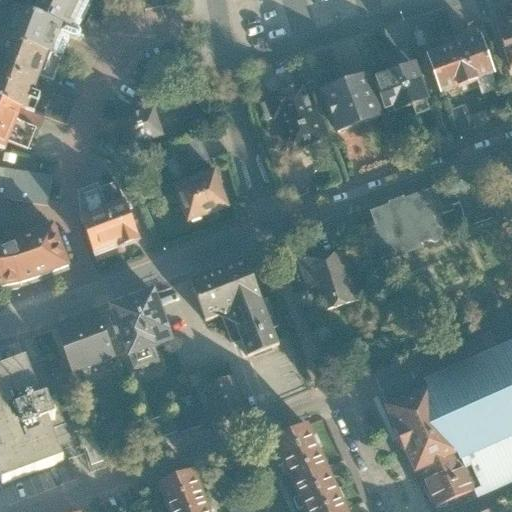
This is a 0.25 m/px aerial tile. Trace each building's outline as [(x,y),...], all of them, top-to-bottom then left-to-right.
[(88,0),(30,0),(24,11),(64,25),(75,30),(88,0)] [(190,0),(145,0),(147,9),(190,1),(190,0)] [(14,7),(4,37),(48,53),(52,55),(64,25),(24,11),(14,7)] [(511,18),(497,24),(511,65),(511,18)] [(4,37),(0,46),(0,101),(21,110),(27,112),(48,53),(4,37)] [(478,37),(423,57),(436,97),(492,76),(478,37)] [(276,119),(287,150),(325,138),(306,81),(337,71),(329,47),(290,60),(299,86),(262,97),(271,121),(276,119)] [(413,65),(367,80),(378,111),(388,108),(390,115),(425,102),(413,65)] [(361,76),(317,91),(333,134),(377,118),(361,76)] [(67,126),(76,102),(53,94),(45,117),(67,126)] [(0,101),(0,149),(6,151),(21,110),(0,101)] [(152,110),(118,120),(126,148),(161,137),(152,110)] [(212,163),(203,139),(180,148),(189,172),(212,163)] [(0,201),(11,204),(47,206),(52,180),(0,168),(0,201)] [(231,211),(216,171),(175,186),(189,226),(231,211)] [(100,192),(99,190),(82,196),(83,218),(99,265),(141,250),(119,186),(100,192)] [(373,227),(366,230),(377,257),(415,242),(411,231),(433,222),(429,212),(437,209),(429,190),(368,215),(373,227)] [(483,194),(456,202),(465,228),(491,220),(483,194)] [(6,241),(11,204),(0,201),(0,290),(19,290),(70,271),(55,227),(6,241)] [(300,262),(298,262),(307,290),(310,289),(317,286),(325,311),(353,302),(351,294),(359,291),(344,247),(300,262)] [(191,282),(208,323),(221,318),(232,347),(242,343),(250,362),(282,350),(247,260),(191,282)] [(110,309),(135,374),(162,363),(159,352),(176,346),(159,299),(156,292),(110,309)] [(55,330),(74,377),(113,364),(95,316),(55,330)] [(379,396),(382,403),(482,359),(471,334),(400,364),(408,383),(379,396)] [(389,340),(365,348),(371,369),(396,361),(389,340)] [(382,403),(377,405),(393,443),(409,478),(415,476),(430,511),(471,494),(474,501),(511,484),(511,345),(482,359),(382,403)] [(0,486),(1,490),(64,466),(49,427),(58,424),(64,421),(54,393),(39,398),(26,364),(0,373),(0,457),(1,459),(0,459),(0,486)] [(247,412),(236,380),(205,391),(216,423),(247,412)] [(193,408),(173,415),(180,435),(200,428),(193,408)] [(331,476),(311,430),(277,445),(298,490),(331,476)] [(103,462),(96,440),(83,445),(91,466),(103,462)] [(205,511),(206,511),(191,475),(157,488),(166,511),(205,511)] [(348,511),(331,476),(298,490),(307,511),(348,511)]
